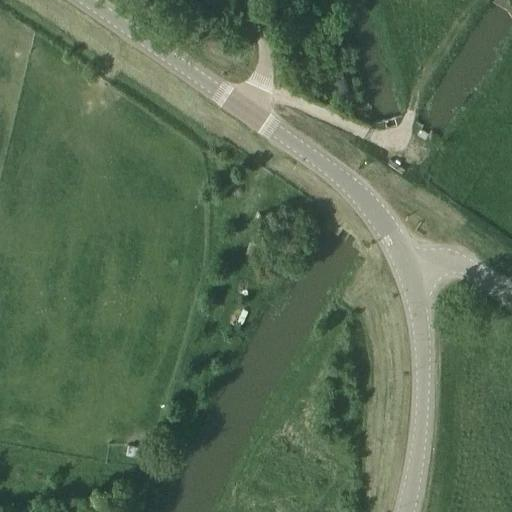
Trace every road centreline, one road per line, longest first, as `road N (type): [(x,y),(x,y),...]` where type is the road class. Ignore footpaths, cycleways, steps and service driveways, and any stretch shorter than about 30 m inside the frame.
road 1 (unclassified): [(408,511),(425,338),(408,272)]
road 2 (unclassified): [(408,272),(348,186),(243,110)]
road 3 (unclassified): [(243,110),(84,0)]
road 4 (unclassified): [(243,110),(268,65),(248,0)]
